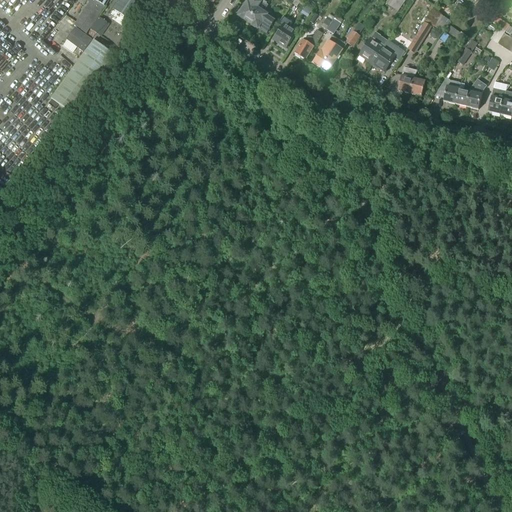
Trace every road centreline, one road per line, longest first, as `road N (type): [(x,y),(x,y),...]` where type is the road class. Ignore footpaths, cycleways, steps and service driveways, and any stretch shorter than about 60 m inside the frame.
road 1 (unknown): [(0,222),(22,251),(98,308),(163,314),(259,339),(455,410)]
road 2 (residential): [(511,145),(322,103),(207,29)]
road 3 (track): [(109,511),(0,412)]
